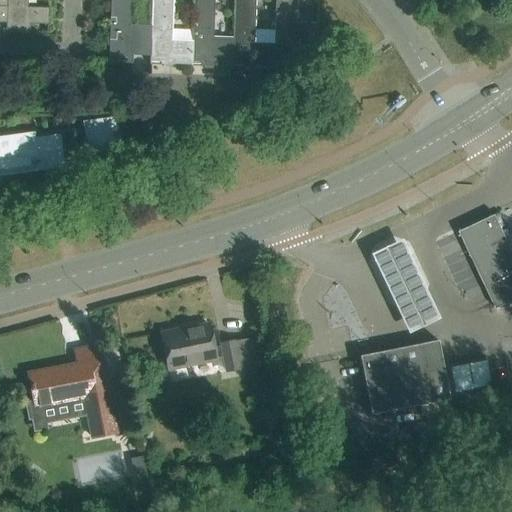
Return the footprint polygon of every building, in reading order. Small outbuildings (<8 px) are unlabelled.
[(26,6),(26,0),(6,0),(6,23),(5,28),(16,28),(16,31),(29,32),(29,24),(46,25),(46,33),(47,33),(48,7),(26,6)] [(150,24),(130,23),(131,0),(110,0),(109,61),(132,62),(133,54),(149,55),(150,24)] [(171,39),(172,0),(150,0),(150,24),(149,55),(150,55),(150,61),(161,61),(161,62),(174,63),(174,62),(191,62),(191,63),(192,39),(191,39),(171,39)] [(192,0),(191,39),(192,39),(191,63),(201,63),(201,67),(215,67),(215,66),(232,66),(232,62),(233,40),(232,40),(232,38),(212,37),(213,0),(192,0)] [(254,41),(254,0),(233,0),(232,38),(232,40),(233,40),(232,62),(243,63),(243,65),(256,65),(256,64),(274,65),(273,66),(275,66),(275,47),(274,47),(274,42),(254,41)] [(297,23),(297,0),(274,0),(274,42),(274,47),(275,47),(299,47),(299,39),(317,40),(318,23),(297,23)] [(117,117),(82,121),(87,154),(121,149),(117,117)] [(35,132),(0,136),(0,169),(30,166),(63,162),(64,162),(61,134),(36,137),(35,132)] [(511,247),(496,215),(460,232),(494,304),(497,309),(511,302),(511,247)] [(401,240),(370,255),(408,333),(439,318),(401,240)] [(214,347),(212,337),(209,323),(162,333),(170,369),(225,357),(228,371),(241,368),(236,340),(222,343),(222,346),(214,347)] [(450,399),(438,341),(360,356),(371,415),(450,399)] [(117,432),(103,365),(99,345),(76,350),(79,367),(69,369),(68,366),(29,373),(36,407),(69,400),(68,396),(88,392),(97,435),(93,436),(93,437),(117,432)] [(492,385),(487,360),(450,368),(455,392),(492,385)]
